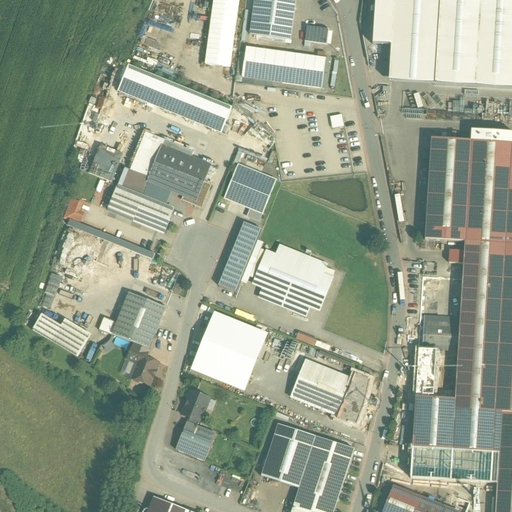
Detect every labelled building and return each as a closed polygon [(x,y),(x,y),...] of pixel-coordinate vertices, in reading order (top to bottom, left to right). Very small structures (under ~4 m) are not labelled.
[(239,0),(213,0),(204,69),(230,72),(239,0)] [(297,0),(252,0),(247,34),(291,41),(297,0)] [(511,97),(511,0),(374,0),(372,53),(390,56),(389,89),(511,97)] [(329,30),(307,27),(305,43),(327,46),(329,30)] [(325,59),(246,48),(242,78),(321,89),(325,59)] [(129,68),(120,92),(221,133),(231,110),(129,68)] [(329,117),(331,129),(343,127),(341,115),(329,117)] [(144,133),(122,187),(143,195),(149,184),(195,202),(211,166),(163,147),(165,142),(144,133)] [(511,511),(511,144),(431,140),(425,241),(464,243),(460,319),(458,347),(455,400),(454,411),(501,414),(498,455),(495,511),(511,511)] [(110,183),(121,155),(97,146),(86,174),(110,183)] [(276,184),(237,168),(223,203),(262,219),(276,184)] [(172,209),(114,187),(104,214),(162,237),(172,209)] [(70,199),(63,217),(78,224),(83,213),(79,211),(82,204),(70,199)] [(262,233),(246,226),(219,289),(236,296),(262,233)] [(274,256),(265,251),(251,288),(260,291),(256,301),(305,320),(309,311),(319,314),(333,281),(323,277),(327,267),(278,247),(274,256)] [(51,275),(39,305),(48,309),(60,279),(51,275)] [(167,310),(127,295),(111,336),(151,352),(167,310)] [(242,393),(264,333),(210,313),(207,321),(200,318),(189,349),(195,351),(187,372),(242,393)] [(458,347),(460,319),(425,316),(423,348),(451,350),(451,347),(458,347)] [(62,329),(41,317),(30,334),(78,362),(91,340),(65,324),(62,329)] [(313,347),(316,341),(297,333),(295,339),(313,347)] [(127,355),(118,380),(147,391),(157,365),(127,355)] [(423,362),(420,362),(420,372),(422,372),(422,383),(433,384),(433,382),(438,382),(438,384),(447,385),(447,374),(445,374),(446,363),(423,362)] [(353,381),(305,363),(291,400),(339,418),(353,381)] [(211,401),(190,392),(179,419),(199,427),(211,401)] [(454,411),(455,400),(416,398),(413,449),(498,455),(501,414),(454,411)] [(215,435),(188,424),(175,453),(203,464),(215,435)] [(336,511),(355,454),(278,429),(262,478),(299,490),(291,511),(336,511)] [(393,487),(382,511),(466,511),(479,482),(458,473),(443,508),(393,487)] [(180,511),(152,501),(148,511),(180,511)]
